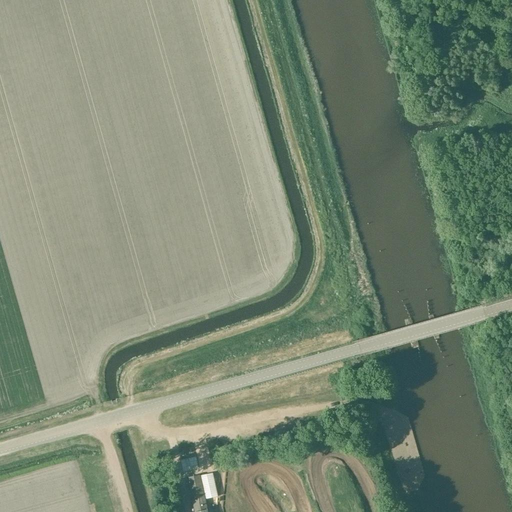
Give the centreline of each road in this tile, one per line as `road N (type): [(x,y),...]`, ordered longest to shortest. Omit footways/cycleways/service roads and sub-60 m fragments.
road 1 (tertiary): [(0,449),(511,304)]
road 2 (track): [(136,411),(129,388),(140,370),(277,319),(305,298),(322,262)]
